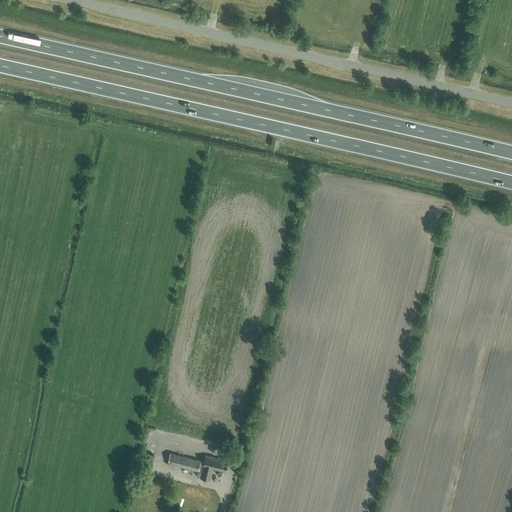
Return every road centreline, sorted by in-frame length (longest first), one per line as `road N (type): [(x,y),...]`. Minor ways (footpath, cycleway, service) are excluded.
road 1 (trunk): [(0,65),(511,183)]
road 2 (trunk): [(511,152),(0,36)]
road 3 (unclassified): [(511,104),(69,0)]
